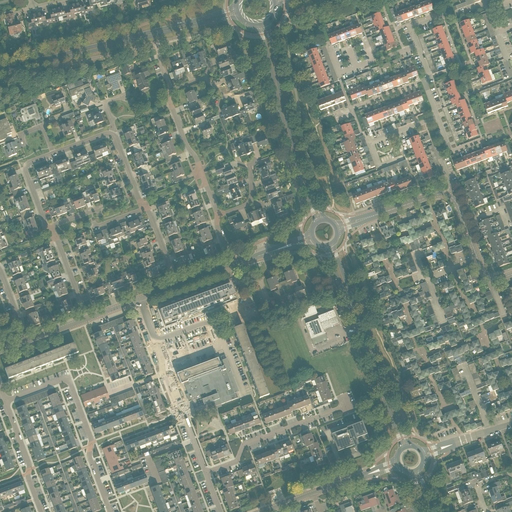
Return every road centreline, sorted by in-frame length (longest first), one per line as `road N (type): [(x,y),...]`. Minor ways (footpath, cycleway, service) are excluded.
road 1 (residential): [(176,285),(114,134),(24,163),(87,321)]
road 2 (secondary): [(0,74),(237,17)]
road 3 (secondary): [(235,7),(0,69)]
road 4 (residential): [(231,265),(157,54)]
road 5 (tertiary): [(410,445),(332,244)]
road 6 (tertiary): [(324,247),(402,448)]
road 7 (tertiary): [(323,220),(281,103),(267,23)]
road 8 (tertiary): [(257,27),(316,223)]
road 9 (residential): [(110,511),(68,381),(5,401)]
road 10 (residential): [(204,472),(139,302)]
road 11 (residential): [(204,472),(235,461),(247,443),(345,406),(342,398)]
